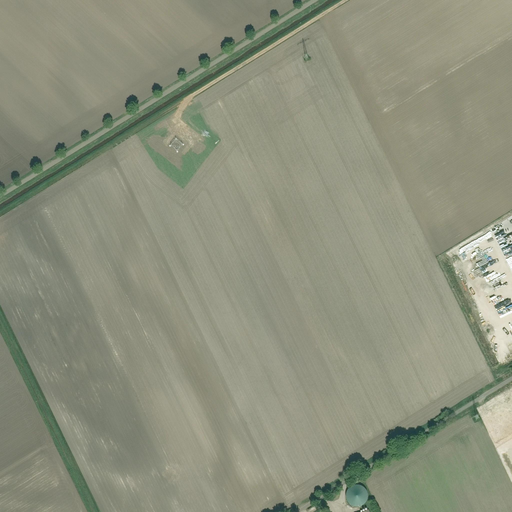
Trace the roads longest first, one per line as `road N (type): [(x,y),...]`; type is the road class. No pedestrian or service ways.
road 1 (residential): [(0,195),(313,0)]
road 2 (unclassified): [(298,511),(511,379)]
